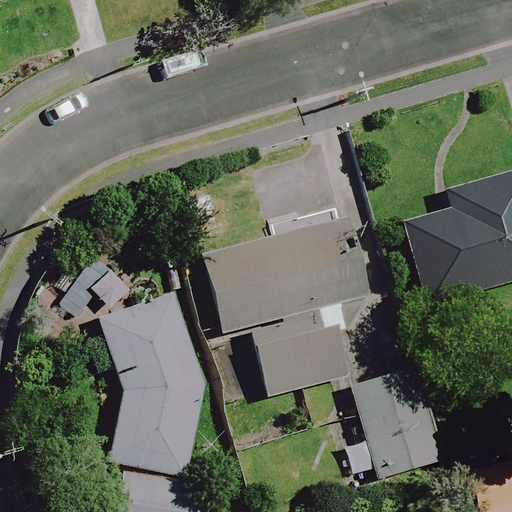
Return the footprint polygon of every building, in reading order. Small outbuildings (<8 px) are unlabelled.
[(511,284),(511,175),(440,197),(445,216),(395,230),(419,312),(511,284)] [(245,329),(263,395),(343,373),(332,331),(361,293),(342,220),(195,260),(216,336),(245,329)] [(179,482),(195,392),(156,301),(95,325),(115,397),(102,468),(118,471),(111,511),(165,511),(171,480),(179,482)] [(405,371),(351,387),(377,476),(431,460),(405,371)] [(511,511),(511,466),(461,479),(469,511),(511,511)]
